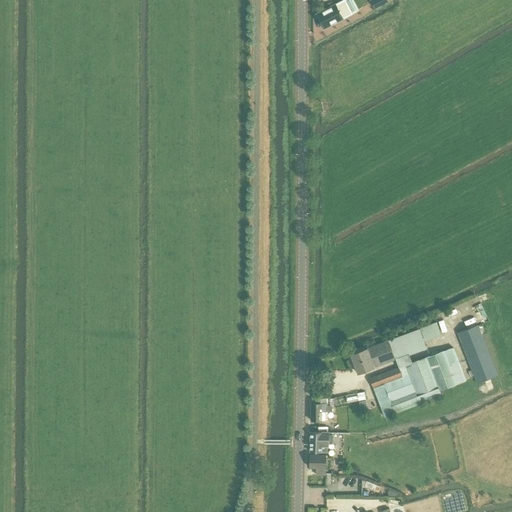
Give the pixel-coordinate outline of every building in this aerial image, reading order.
[(343,0),(344,0),(316,15),(324,29),(358,11),(352,0),(343,0)] [(387,0),(371,0),(371,1),(375,9),(388,2),(387,0)] [(426,348),(424,341),(441,335),(436,322),(351,354),(358,373),(426,348)] [(477,384),(498,376),(478,325),(457,333),(477,384)] [(466,381),(453,347),(369,378),(384,417),(441,395),(439,391),(466,381)] [(327,406),(327,398),(314,398),(314,403),(311,403),(311,420),(322,421),(322,412),(327,412),(327,406)] [(328,432),(311,432),(310,452),(327,452),(328,444),(332,444),(332,436),(328,436),(328,432)] [(325,473),(326,455),(310,454),(310,465),(317,465),(317,473),(325,473)]
